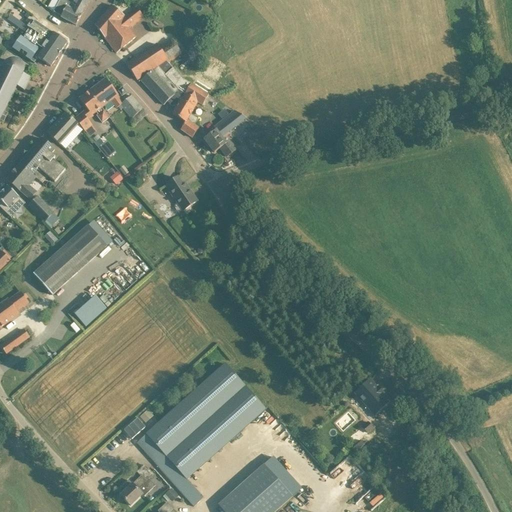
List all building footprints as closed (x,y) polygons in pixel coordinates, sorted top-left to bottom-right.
[(61,17),(76,26),(82,15),(81,15),(84,11),(62,0),(60,0),(54,12),(62,16),(61,17)] [(62,0),(84,11),(89,0),(70,0),(69,2),(66,0),(62,0)] [(124,17),(113,6),(95,26),(116,53),(136,35),(130,28),(133,26),(144,17),(136,7),(124,17)] [(7,20),(20,29),(23,24),(11,15),(7,20)] [(12,49),(35,63),(38,58),(51,66),(67,41),(34,21),(33,20),(22,38),(20,37),(22,39),(14,50),(12,49)] [(137,81),(140,79),(152,71),(167,62),(168,61),(161,50),(157,45),(127,65),(126,65),(137,81)] [(177,46),(165,53),(170,61),(182,54),(177,46)] [(201,80),(214,88),(227,64),(212,56),(201,73),(204,75),(201,80)] [(17,87),(24,91),(30,79),(23,75),(24,72),(24,70),(25,70),(25,68),(23,69),(23,67),(22,66),(17,63),(11,63),(11,61),(10,62),(10,63),(9,64),(7,65),(0,61),(0,124),(1,123),(0,122),(0,120),(1,120),(4,121),(8,114),(4,112),(17,87)] [(174,106),(177,107),(181,100),(194,109),(197,103),(202,106),(209,96),(191,85),(183,80),(172,68),(167,62),(152,71),(141,81),(164,105),(168,102),(170,104),(173,106),(174,106)] [(106,79),(90,91),(102,108),(103,108),(111,102),(117,109),(119,107),(121,110),(123,109),(134,124),(147,114),(138,103),(132,96),(123,103),(118,96),(119,96),(106,79)] [(79,99),(87,110),(92,116),(96,113),(98,115),(96,116),(102,123),(109,118),(103,108),(102,108),(90,91),(79,99)] [(181,130),(192,138),(198,129),(193,125),(197,119),(190,114),(194,109),(181,100),(177,107),(172,115),(186,123),(181,130)] [(218,115),(223,121),(226,118),(230,116),(225,109),(218,115)] [(79,125),(66,113),(47,133),(60,146),(61,146),(78,126),(79,125)] [(75,119),(81,127),(85,131),(85,132),(92,126),(93,126),(89,121),(87,119),(82,113),(75,119)] [(216,132),(205,140),(214,153),(220,148),(227,157),(236,150),(230,142),(226,144),(221,137),(233,129),(226,118),(223,121),(214,128),(217,132),(216,132)] [(42,139),(20,165),(29,173),(30,171),(34,175),(33,177),(35,179),(36,178),(42,183),(47,176),(55,182),(65,169),(53,159),(55,157),(52,154),(55,151),(42,139)] [(105,157),(114,153),(109,140),(100,143),(105,157)] [(20,165),(7,180),(20,191),(20,192),(30,200),(37,192),(30,186),(35,179),(33,177),(34,175),(30,171),(29,173),(20,165)] [(119,170),(125,176),(129,173),(124,166),(119,170)] [(117,173),(111,178),(116,185),(122,179),(117,173)] [(178,178),(165,187),(182,212),(197,202),(187,187),(185,188),(178,178)] [(24,203),(6,185),(6,186),(5,187),(4,188),(3,189),(2,189),(1,190),(2,190),(0,192),(0,191),(0,207),(9,217),(10,216),(9,216),(22,202),(23,203),(24,203)] [(38,196),(29,205),(45,223),(55,213),(38,196)] [(122,222),(130,215),(125,209),(117,216),(122,222)] [(33,273),(52,296),(108,247),(88,225),(33,273)] [(44,235),(52,244),(58,240),(51,230),(44,235)] [(0,270),(11,260),(2,250),(0,252),(0,270)] [(8,300),(0,305),(0,327),(18,314),(17,312),(29,303),(21,291),(8,300)] [(73,314),(85,327),(106,307),(93,295),(73,314)] [(24,330),(9,341),(1,346),(6,354),(30,337),(24,330)] [(161,423),(203,468),(267,411),(226,366),(161,423)] [(390,402),(370,380),(356,394),(376,416),(390,402)] [(140,417),(146,423),(154,417),(148,410),(140,417)] [(124,430),(132,439),(146,427),(138,418),(124,430)] [(362,439),(368,434),(374,429),(369,424),(368,422),(356,432),(362,439)] [(161,423),(137,443),(194,507),(204,499),(188,481),(203,468),(161,423)] [(224,511),(275,511),(293,497),(264,465),(229,496),(218,505),(224,511)] [(126,490),(121,496),(131,506),(142,495),(144,497),(155,486),(149,478),(146,481),(141,475),(132,484),(128,480),(122,486),(126,490)] [(170,500),(172,502),(179,496),(172,489),(165,494),(165,495),(170,500)] [(175,511),(167,503),(158,511),(175,511)]
